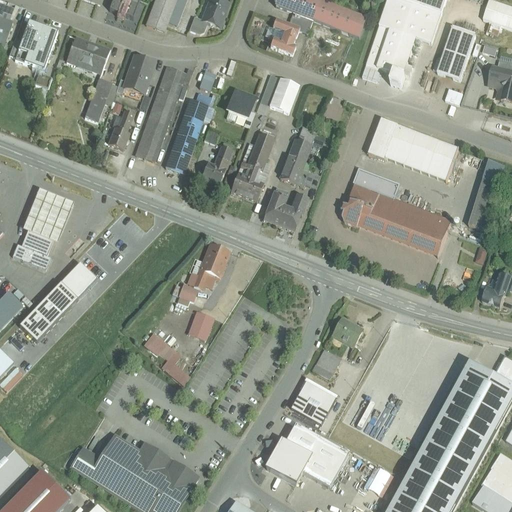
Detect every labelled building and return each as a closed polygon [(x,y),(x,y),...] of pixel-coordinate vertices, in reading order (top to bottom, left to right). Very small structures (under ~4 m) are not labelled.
[(141,1),(137,0),(113,0),(109,13),(117,16),(125,19),(133,22),(141,1)] [(156,0),(146,28),(165,35),(168,25),(172,14),(177,0),(156,0)] [(228,7),(212,0),(203,23),(203,24),(208,25),(219,30),(228,7)] [(367,21),(313,0),(278,0),(275,9),(293,16),(312,23),(359,41),(367,21)] [(441,18),(389,0),(379,29),(390,32),(417,41),(416,42),(432,47),(441,18)] [(447,0),(389,0),(441,18),(447,0)] [(511,10),(489,3),(483,22),(511,32),(511,10)] [(0,5),(0,20),(2,21),(9,24),(14,10),(0,5)] [(172,14),(168,25),(177,28),(181,17),(172,14)] [(312,23),(293,16),(288,28),(299,32),(299,34),(307,37),(312,23)] [(203,23),(194,20),(189,33),(200,37),(204,35),(208,25),(203,24),(203,23)] [(9,24),(2,21),(0,26),(0,28),(10,32),(13,25),(9,24)] [(288,28),(275,23),(272,31),(274,32),(271,41),(273,42),(270,50),(278,53),(284,56),(284,55),(292,58),(295,50),(292,49),(294,43),(295,40),(296,40),(299,34),(299,32),(288,28)] [(57,36),(28,25),(21,44),(15,61),(15,64),(44,74),(57,36)] [(0,28),(0,40),(6,43),(10,32),(0,28)] [(379,29),(366,67),(377,71),(390,32),(379,29)] [(476,38),(453,30),(437,76),(460,84),(476,38)] [(417,41),(390,32),(377,71),(381,72),(404,80),(416,42),(417,41)] [(107,57),(85,49),(87,45),(76,41),(76,40),(75,39),(66,64),(101,77),(110,52),(109,52),(107,57)] [(109,52),(76,40),(76,41),(87,45),(85,49),(107,57),(109,52)] [(21,44),(15,42),(9,59),(15,61),(21,44)] [(487,44),(484,54),(497,58),(500,48),(487,44)] [(154,66),(135,59),(126,84),(124,90),(124,91),(143,97),(144,97),(154,66)] [(511,67),(499,65),(497,72),(511,75),(511,67)] [(377,71),(366,67),(362,80),(376,85),(381,72),(377,71)] [(185,77),(167,70),(136,159),(155,165),(185,77)] [(511,75),(497,72),(493,71),(490,85),(502,88),(503,91),(501,102),(511,105),(511,75)] [(188,72),(183,85),(189,87),(193,74),(188,72)] [(212,94),(217,76),(205,73),(201,91),(212,94)] [(52,81),(38,76),(34,88),(48,93),(52,81)] [(280,82),(270,78),(260,106),(269,110),(280,82)] [(395,78),(392,86),(400,89),(403,81),(395,78)] [(112,86),(99,81),(84,121),(97,126),(107,100),(112,86)] [(118,88),(116,94),(122,97),(124,91),(124,90),(126,84),(120,82),(118,88)] [(299,89),(280,82),(269,110),(288,117),(299,89)] [(113,102),(116,94),(118,88),(112,86),(107,100),(113,102)] [(143,97),(124,91),(122,97),(141,103),(143,97)] [(450,91),(446,103),(460,108),(464,96),(450,91)] [(254,102),(236,95),(228,115),(246,122),(249,115),(254,102)] [(208,109),(189,102),(179,132),(198,139),(203,123),(208,109)] [(120,114),(123,106),(115,104),(113,112),(120,114)] [(343,112),(328,106),(323,118),(338,124),(343,112)] [(208,109),(203,123),(209,126),(214,111),(208,109)] [(134,117),(125,114),(117,132),(127,136),(134,117)] [(255,117),(249,115),(246,122),(244,129),(249,131),(255,117)] [(398,129),(382,122),(368,158),(385,164),(386,161),(398,129)] [(511,130),(497,125),(495,131),(509,136),(511,130)] [(457,151),(398,129),(386,161),(446,184),(446,185),(455,161),(459,152),(458,151),(458,152),(457,151)] [(316,135),(302,130),(297,143),(311,148),(316,135)] [(117,132),(115,131),(108,148),(123,154),(129,137),(117,132)] [(198,139),(179,132),(165,171),(184,178),(198,139)] [(203,142),(215,146),(218,136),(207,132),(203,142)] [(274,143),(259,137),(253,153),(268,158),(274,143)] [(295,142),(280,181),(296,187),(302,172),(311,148),(297,143),(295,142)] [(232,154),(221,150),(214,168),(225,172),(232,154)] [(504,170),(459,152),(455,161),(486,173),(484,181),(499,186),(504,170)] [(268,158),(253,153),(248,165),(247,169),(246,170),(254,173),(262,175),(268,158)] [(214,168),(208,166),(201,184),(218,190),(225,173),(225,172),(214,168)] [(254,173),(246,170),(247,169),(241,167),(240,171),(247,174),(245,180),(250,182),(254,173)] [(320,179),(302,172),(296,187),(303,190),(304,187),(316,192),(320,179)] [(262,175),(254,173),(250,182),(258,185),(262,175)] [(267,177),(262,175),(258,185),(263,187),(267,177)] [(245,180),(237,177),(231,195),(244,200),(250,182),(245,180)] [(480,191),(496,196),(499,186),(484,181),(480,191)] [(258,185),(250,182),(244,200),(257,205),(263,187),(258,185)] [(451,223),(353,186),(346,203),(349,204),(347,209),(344,208),(341,214),(344,215),(342,221),(344,225),(357,230),(358,228),(438,258),(437,260),(438,260),(452,222),(451,223)] [(288,195),(276,191),(274,196),(286,201),(288,195)] [(496,196),(480,191),(469,229),(484,234),(496,196)] [(74,207),(41,194),(26,233),(27,234),(53,244),(59,246),(74,207)] [(286,201),(274,196),(271,205),(282,209),(286,201)] [(307,202),(297,198),(291,213),(301,216),(300,217),(302,218),(307,202)] [(282,209),(271,205),(264,223),(279,229),(286,211),(282,209)] [(286,211),(279,229),(294,234),(300,217),(301,216),(291,213),(286,211)] [(53,244),(27,234),(21,249),(46,259),(53,244)] [(79,239),(65,254),(70,258),(84,243),(79,239)] [(21,249),(17,247),(12,259),(46,273),(51,261),(46,259),(21,249)] [(230,255),(210,247),(200,273),(208,276),(216,279),(220,281),(230,255)] [(477,264),(485,267),(489,252),(481,249),(477,264)] [(80,266),(21,328),(37,344),(97,281),(80,266)] [(200,273),(193,289),(202,292),(203,289),(208,276),(200,273)] [(208,276),(203,289),(211,292),(216,279),(208,276)] [(509,285),(499,281),(494,293),(505,296),(509,285)] [(197,294),(183,288),(179,299),(193,305),(197,294)] [(494,293),(487,290),(482,305),(500,311),(505,296),(494,293)] [(0,304),(0,331),(22,309),(8,296),(0,304)] [(213,321),(197,315),(188,338),(205,344),(213,321)] [(362,333),(341,322),(332,339),(353,350),(362,333)] [(153,336),(147,344),(155,351),(162,343),(153,336)] [(334,436),(391,464),(437,372),(380,344),(334,436)] [(341,362),(324,352),(316,368),(332,377),(341,362)] [(0,378),(12,366),(0,354),(0,378)] [(494,380),(511,389),(511,363),(505,359),(494,380)] [(454,511),(511,406),(511,389),(494,380),(471,367),(391,511),(454,511)] [(332,377),(316,368),(312,373),(329,383),(332,377)] [(336,402),(305,385),(291,411),(321,428),(336,402)] [(281,443),(265,471),(296,488),(303,475),(330,491),(348,459),(295,428),(285,446),(281,443)] [(133,451),(115,439),(100,463),(83,452),(71,472),(135,511),(179,511),(194,489),(193,488),(185,483),(190,477),(185,473),(144,447),(143,448),(144,449),(140,455),(133,451)] [(184,440),(179,447),(187,452),(192,445),(184,440)] [(0,499),(28,471),(0,443),(0,499)] [(511,508),(511,463),(501,457),(491,472),(492,473),(482,489),(483,491),(511,508)] [(366,490),(382,497),(393,475),(376,468),(366,490)] [(60,511),(70,503),(41,475),(4,511),(60,511)] [(197,481),(190,477),(185,483),(193,488),(197,481)] [(511,511),(511,508),(483,491),(473,507),(480,511),(511,511)]
